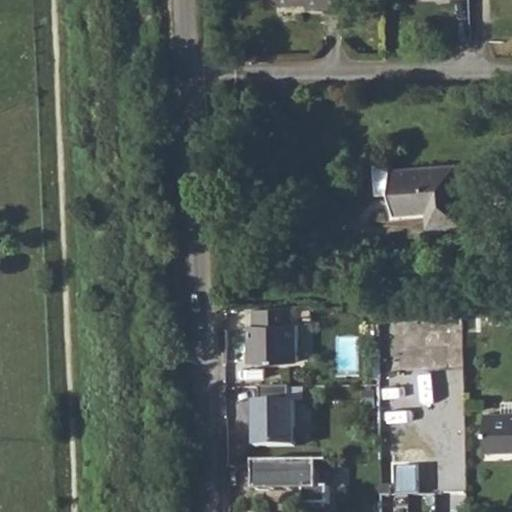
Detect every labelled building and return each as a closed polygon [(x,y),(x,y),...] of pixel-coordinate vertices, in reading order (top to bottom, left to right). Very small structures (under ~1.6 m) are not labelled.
[(271,0),(272,6),(280,12),(312,12),(312,14),(328,14),(328,17),(344,16),(343,0),(271,0)] [(452,169),(387,172),(388,186),(389,213),(422,212),(423,229),(456,227),(452,169)] [(293,309),(250,309),(250,326),(246,325),(246,365),(298,365),(298,324),(293,324),(293,309)] [(288,385),(255,387),(256,402),(249,402),(249,450),(294,450),(294,403),(289,404),(288,385)] [(511,415),(479,416),(479,453),(511,452),(511,415)] [(311,466),(249,466),(250,495),(302,493),(302,510),(325,508),(324,489),(313,490),(311,466)] [(375,511),(376,502),(360,502),(359,511),(375,511)]
